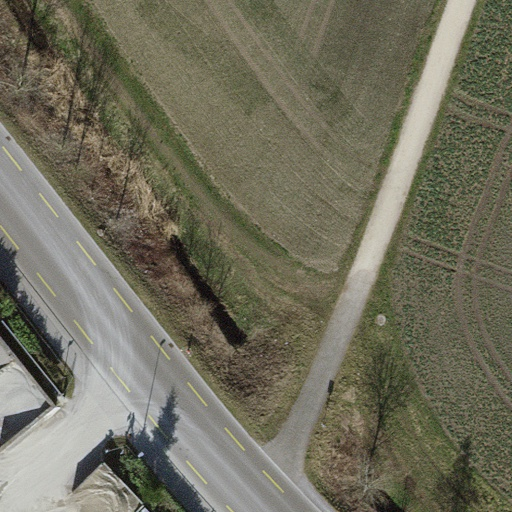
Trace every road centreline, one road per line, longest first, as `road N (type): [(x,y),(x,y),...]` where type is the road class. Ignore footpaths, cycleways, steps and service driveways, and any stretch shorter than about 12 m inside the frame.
road 1 (track): [(70,0),(243,266),(338,325)]
road 2 (residential): [(0,193),(247,511)]
road 3 (track): [(467,0),(338,325)]
road 4 (track): [(338,325),(257,511)]
road 5 (unknown): [(110,404),(0,484)]
